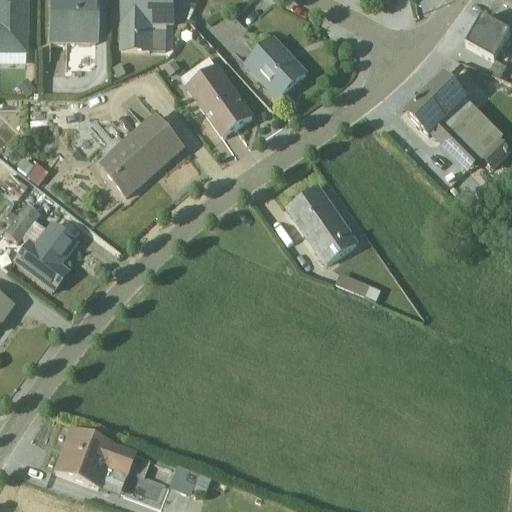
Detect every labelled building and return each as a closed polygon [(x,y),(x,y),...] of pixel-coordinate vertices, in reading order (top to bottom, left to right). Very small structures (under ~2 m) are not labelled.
[(0,0),(0,68),(23,69),(24,0),(0,0)] [(94,0),(48,0),(48,48),(93,49),(94,0)] [(171,31),(171,0),(120,0),(120,56),(150,57),(150,55),(164,55),(165,31),(171,31)] [(511,0),(491,0),(490,2),(511,14),(511,0)] [(508,37),(480,22),(464,50),(493,67),(488,77),(498,82),(504,72),(493,65),(508,37)] [(304,80),(271,46),(245,70),(278,104),(304,80)] [(207,64),(179,84),(221,143),(250,122),(214,72),(213,72),(207,64)] [(443,83),(406,119),(428,142),(430,142),(467,179),(480,166),(491,177),(510,158),(499,146),(501,142),(443,83)] [(33,95),(25,84),(15,91),(24,102),(33,95)] [(125,202),(181,154),(153,120),(96,169),(125,202)] [(46,180),(34,170),(25,181),(37,191),(46,180)] [(8,179),(2,187),(19,200),(25,192),(8,179)] [(326,271),(356,251),(316,194),(287,214),(326,271)] [(10,267),(50,298),(61,284),(52,277),(74,248),(48,228),(43,235),(42,235),(33,227),(38,220),(34,217),(18,217),(15,220),(9,217),(2,226),(8,229),(2,238),(16,249),(19,244),(25,248),(10,267)] [(368,292),(338,280),(334,290),(363,303),(368,292)] [(0,329),(11,314),(8,312),(0,305),(0,329)] [(125,482),(133,460),(69,435),(53,477),(116,502),(124,482),(125,482)] [(175,472),(167,493),(188,501),(191,495),(204,500),(208,489),(197,485),(198,481),(175,472)]
